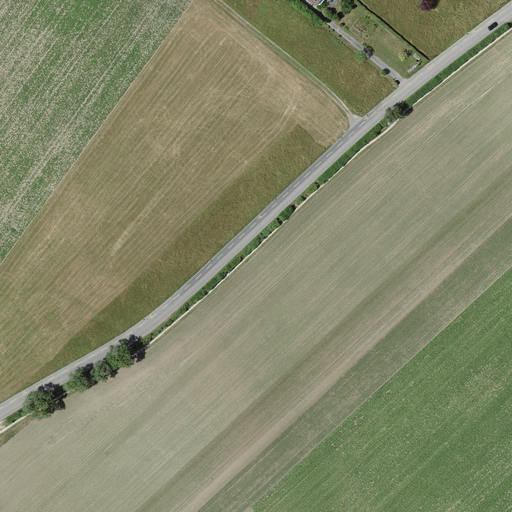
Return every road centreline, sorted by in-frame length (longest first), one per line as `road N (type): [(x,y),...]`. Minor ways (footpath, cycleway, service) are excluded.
road 1 (tertiary): [(0,413),(156,319),(408,88),(511,9)]
road 2 (track): [(218,0),(327,90),(361,129)]
